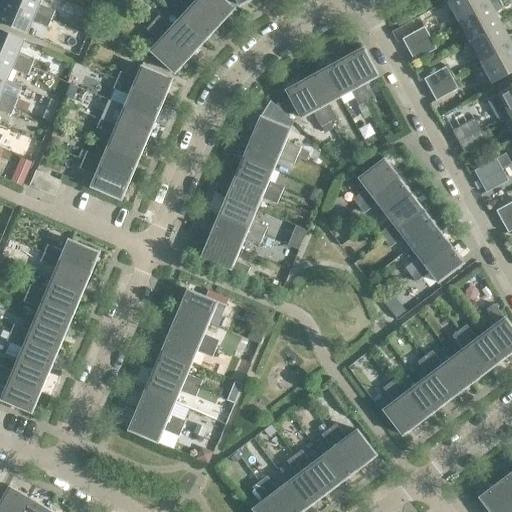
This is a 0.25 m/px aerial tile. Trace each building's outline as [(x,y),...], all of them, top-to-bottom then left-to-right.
[(6,0),(4,0),(0,10),(0,21),(27,33),(35,12),(6,0)] [(6,0),(35,12),(40,0),(6,0)] [(191,0),(194,2),(219,25),(234,8),(224,0),(191,0)] [(449,0),(447,1),(459,22),(498,0),(449,0)] [(504,7),(500,0),(498,0),(459,22),(470,42),(501,25),(494,11),(501,5),(503,7),(504,7)] [(194,2),(179,18),(204,40),(219,25),(194,2)] [(43,6),(40,14),(51,19),(55,11),(43,6)] [(40,14),(36,22),(48,27),(51,19),(40,14)] [(158,16),(152,22),(161,30),(167,24),(158,16)] [(179,18),(165,34),(189,56),(204,40),(179,18)] [(152,22),(146,29),(155,37),(161,30),(152,22)] [(511,37),(509,38),(501,25),(470,42),(481,62),(511,44),(511,37)] [(402,38),(408,49),(430,37),(424,26),(402,38)] [(0,29),(0,53),(15,60),(24,40),(0,29)] [(165,34),(150,50),(174,73),(189,56),(165,34)] [(436,48),(430,37),(408,49),(414,60),(436,48)] [(511,44),(481,62),(492,83),(511,71),(511,44)] [(363,48),(343,58),(358,86),(378,76),(363,48)] [(0,53),(0,77),(7,80),(15,60),(0,53)] [(23,54),(20,62),(31,67),(34,59),(23,54)] [(343,58),(324,69),(339,97),(358,86),(343,58)] [(20,62),(16,70),(27,75),(31,67),(20,62)] [(120,71),(117,80),(163,99),(172,79),(141,66),(136,78),(120,71)] [(424,79),(430,90),(452,78),(446,67),(424,79)] [(324,69),(305,79),(320,107),(339,97),(324,69)] [(0,77),(0,100),(14,107),(18,98),(2,92),(7,80),(0,77)] [(458,89),(452,78),(430,90),(436,101),(458,89)] [(305,79),(285,90),(287,93),(296,108),(301,118),(313,111),(321,126),(329,122),(323,111),(320,107),(305,79)] [(117,80),(113,88),(129,95),(124,106),(155,119),(163,99),(117,80)] [(70,84),(65,96),(72,100),(78,87),(70,84)] [(511,85),(498,93),(487,99),(498,119),(509,114),(511,112),(511,85)] [(368,86),(361,91),(367,101),(374,97),(368,86)] [(361,91),(353,95),(359,106),(367,101),(361,91)] [(287,93),(276,104),(288,116),(296,108),(287,93)] [(0,100),(0,110),(11,115),(14,107),(0,100)] [(367,101),(359,106),(366,118),(373,114),(367,101)] [(103,111),(100,120),(111,124),(116,126),(146,139),(155,119),(124,106),(119,118),(103,111)] [(331,107),(323,111),(329,122),(337,118),(331,107)] [(260,116),(252,137),(297,155),(300,147),(285,141),(290,128),(260,116)] [(452,130),(458,141),(480,129),(474,118),(452,130)] [(100,120),(96,128),(107,132),(111,124),(100,120)] [(116,126),(107,146),(138,159),(146,139),(116,126)] [(486,140),(480,129),(458,141),(464,152),(486,140)] [(252,137),(243,157),(273,169),(278,157),(293,164),(297,155),(252,137)] [(107,146),(99,166),(129,179),(138,159),(107,146)] [(300,147),(297,155),(307,159),(309,153),(300,147)] [(87,151),(83,159),(94,164),(98,156),(87,151)] [(20,157),(15,168),(27,173),(32,162),(20,157)] [(243,157),(235,176),(280,196),(284,187),(268,181),(273,169),(243,157)] [(474,170),(480,182),(502,169),(496,158),(474,170)] [(83,159),(80,168),(95,174),(90,187),(121,199),(129,179),(99,166),(94,164),(83,159)] [(366,188),(353,199),(358,206),(397,176),(384,159),(358,178),(366,188)] [(508,180),(502,169),(480,182),(486,193),(508,180)] [(59,181),(36,171),(31,185),(54,194),(59,181)] [(235,176),(226,196),(256,209),(261,197),(277,204),(280,196),(235,176)] [(397,176),(358,206),(364,213),(377,203),(385,213),(410,194),(397,176)] [(314,188),(309,200),(318,204),(324,191),(314,188)] [(393,223),(379,233),(384,240),(423,211),(410,194),(385,213),(393,223)] [(226,196),(218,216),(248,229),(252,231),(263,235),(267,227),(251,220),(256,209),(226,196)] [(511,202),(496,211),(502,222),(511,216),(511,202)] [(423,211),(384,240),(390,247),(403,237),(411,247),(436,228),(423,211)] [(218,216),(210,236),(239,249),(248,229),(218,216)] [(511,230),(511,216),(502,222),(508,233),(511,230)] [(436,228),(411,247),(424,264),(450,245),(436,228)] [(252,231),(249,239),(260,244),(263,235),(252,231)] [(210,236),(201,257),(230,269),(231,269),(246,276),(250,267),(234,261),(239,249),(210,236)] [(47,245),(44,253),(90,273),(99,252),(68,239),(63,251),(47,245)] [(290,240),(288,245),(299,250),(302,244),(290,240)] [(450,245),(424,264),(438,282),(463,263),(450,245)] [(44,253),(40,261),(56,268),(51,280),(82,292),(90,273),(44,253)] [(415,260),(405,268),(411,275),(420,267),(415,260)] [(420,267),(411,275),(416,282),(426,274),(420,267)] [(30,284),(27,293),(38,297),(43,299),(73,312),(82,292),(51,280),(46,291),(30,284)] [(187,289),(179,310),(208,322),(213,311),(229,317),(232,309),(217,302),(187,289)] [(390,291),(380,299),(388,309),(398,302),(390,291)] [(27,293),(23,301),(34,306),(38,297),(27,293)] [(43,299),(34,319),(65,332),(73,312),(43,299)] [(494,304),(486,309),(497,323),(487,331),(506,356),(511,351),(511,327),(504,317),(494,304)] [(208,322),(179,310),(170,330),(215,349),(219,341),(203,334),(208,322)] [(34,319),(26,339),(56,352),(65,332),(34,319)] [(13,324),(10,332),(21,337),(25,329),(13,324)] [(466,325),(459,330),(489,369),(506,356),(487,331),(476,338),(466,325)] [(215,349),(170,330),(162,350),(191,362),(196,350),(212,357),(215,349)] [(459,330),(452,336),(462,349),(452,357),(471,382),(489,369),(459,330)] [(250,331),(247,338),(260,344),(263,336),(250,331)] [(10,332),(7,341),(22,347),(17,359),(48,372),(56,352),(26,339),(21,337),(10,332)] [(191,362),(162,350),(153,370),(199,389),(202,380),(186,374),(191,362)] [(432,351),(425,356),(432,366),(439,361),(432,351)] [(425,356),(418,362),(428,375),(418,383),(437,408),(454,395),(435,370),(432,366),(425,356)] [(452,357),(435,370),(454,395),(471,382),(452,357)] [(0,365),(0,375),(40,392),(48,372),(17,359),(13,371),(0,365)] [(199,389),(153,370),(145,389),(174,402),(179,390),(195,397),(199,389)] [(0,375),(0,384),(6,387),(0,400),(31,413),(40,392),(0,375)] [(397,377),(390,382),(420,422),(437,408),(418,383),(408,391),(397,377)] [(235,381),(227,400),(235,403),(242,385),(235,381)] [(394,401),(383,410),(402,435),(420,422),(390,382),(383,388),(394,401)] [(174,402),(145,389),(137,409),(182,428),(185,420),(170,413),(174,402)] [(182,428),(137,409),(128,430),(157,442),(163,430),(178,437),(182,428)] [(198,424),(194,433),(204,437),(207,428),(198,424)] [(335,424),(328,429),(358,468),(376,455),(357,429),(346,438),(335,424)] [(271,426),(264,431),(269,439),(277,433),(271,426)] [(328,429),(321,435),(332,448),(322,456),(341,482),(358,468),(328,429)] [(200,451),(196,459),(208,464),(213,452),(205,448),(200,451)] [(301,450),(294,455),(301,465),(304,469),(324,495),(341,482),(322,456),(311,464),(301,450)] [(237,454),(230,458),(234,464),(241,459),(237,454)] [(294,455),(287,461),(294,471),(301,465),(294,455)] [(304,469),(287,482),(307,508),(324,495),(304,469)] [(511,471),(497,484),(511,503),(511,471)] [(267,476),(259,482),(282,511),(300,511),(307,508),(287,482),(277,490),(267,476)] [(263,501),(252,509),(254,511),(282,511),(259,482),(252,487),(263,501)] [(511,511),(511,503),(497,484),(479,497),(490,511),(511,511)] [(9,486),(0,501),(0,511),(19,511),(28,497),(9,486)] [(28,497),(19,511),(44,511),(47,508),(28,497)]
